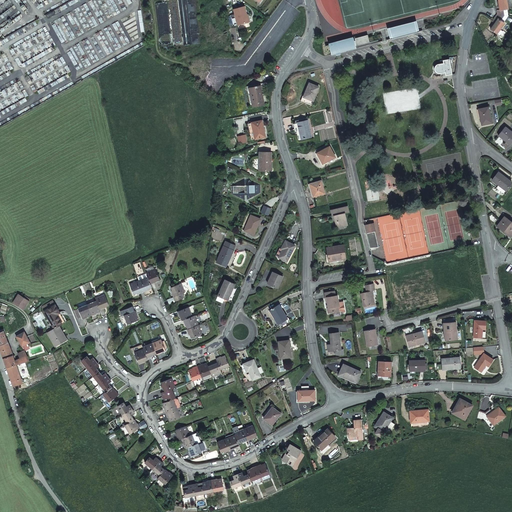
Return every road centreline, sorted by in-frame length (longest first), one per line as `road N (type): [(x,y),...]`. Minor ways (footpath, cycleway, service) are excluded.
road 1 (residential): [(307,286),(372,272),(325,63)]
road 2 (residential): [(141,384),(156,431),(192,469),(236,462),(341,403)]
road 3 (residential): [(341,403),(421,387),(510,390)]
road 4 (unclassified): [(0,362),(41,479),(64,511)]
road 5 (residential): [(296,185),(230,326)]
road 6 (residential): [(467,28),(325,63)]
road 7 (residential): [(302,49),(275,94),(296,185)]
road 8 (residential): [(307,286),(317,367),(341,403)]
